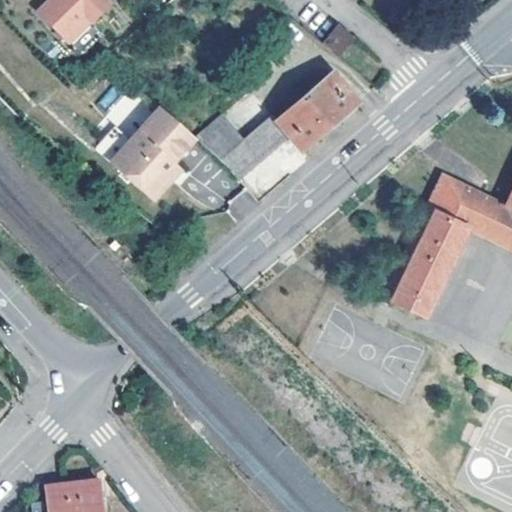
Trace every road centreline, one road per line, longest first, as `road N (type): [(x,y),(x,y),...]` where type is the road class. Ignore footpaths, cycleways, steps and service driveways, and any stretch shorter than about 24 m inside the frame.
road 1 (tertiary): [(82,395),(511,16)]
road 2 (residential): [(166,511),(82,395)]
road 3 (tertiary): [(0,289),(82,395)]
road 4 (unclassified): [(82,395),(0,484)]
